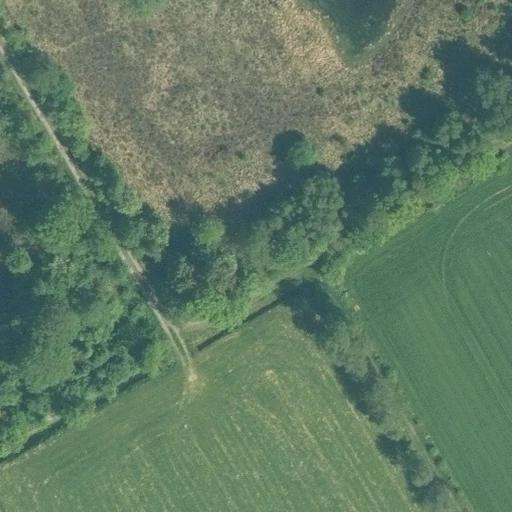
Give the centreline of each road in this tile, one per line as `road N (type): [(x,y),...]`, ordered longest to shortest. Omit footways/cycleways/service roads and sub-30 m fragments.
road 1 (track): [(0,40),(169,323),(193,323),(305,258)]
road 2 (track): [(305,258),(511,137)]
